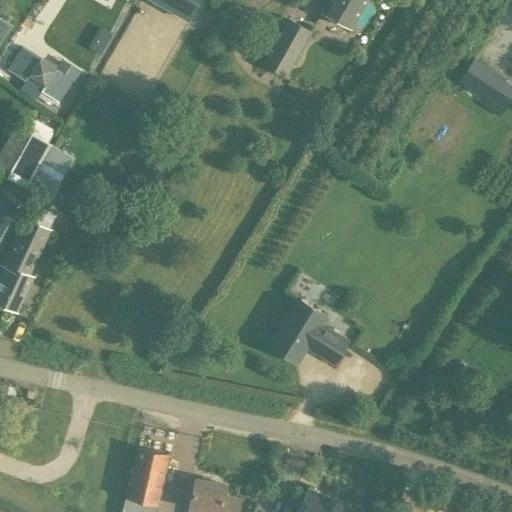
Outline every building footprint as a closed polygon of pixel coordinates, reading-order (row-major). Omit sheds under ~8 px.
[(149,0),(187,22),(199,0),(149,0)] [(326,0),(321,11),(350,28),(366,0),(326,0)] [(287,17),(261,63),(286,78),(312,31),(287,17)] [(73,81),(22,47),(7,69),(58,103),(73,81)] [(511,80),(474,56),(458,81),(503,110),(511,95),(511,80)] [(31,117),(26,128),(48,139),(53,128),(31,117)] [(0,239),(27,191),(51,148),(53,146),(19,127),(0,161),(0,173),(10,180),(0,197),(0,239)] [(71,160),(51,148),(27,191),(47,202),(71,160)] [(30,276),(29,275),(51,230),(22,216),(0,262),(5,265),(0,276),(0,302),(16,310),(30,276)] [(294,297),(265,343),(296,361),(305,347),(331,363),(346,340),(319,323),(324,315),(294,297)] [(155,511),(157,505),(168,454),(136,445),(124,498),(121,511),(155,511)] [(203,511),(204,511),(210,511),(236,511),(238,507),(239,500),(233,499),(225,497),(224,497),(226,484),(224,483),(197,478),(190,508),(189,507),(187,511),(203,511)] [(356,511),(343,505),(344,503),(327,495),(326,497),(310,489),(297,511),(356,511)] [(419,511),(425,501),(403,489),(392,511),(419,511)]
